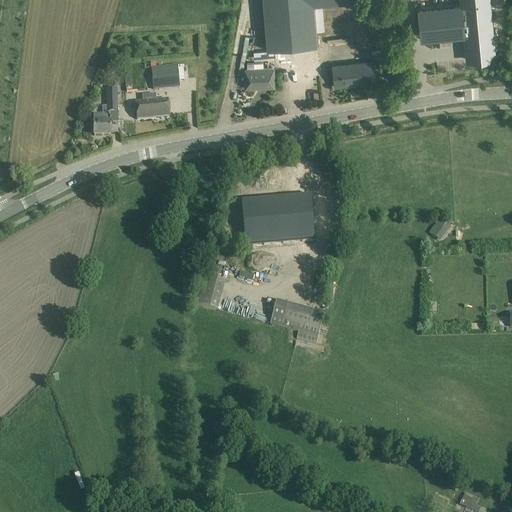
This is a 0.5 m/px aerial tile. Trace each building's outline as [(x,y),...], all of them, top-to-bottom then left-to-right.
[(354,0),(261,0),(264,30),(266,51),(275,50),(317,46),(317,34),(325,34),(322,5),(355,2),(354,0)] [(466,6),(419,11),(421,32),(423,32),(424,38),(426,38),(427,38),(469,34),(470,47),(472,62),(496,60),(489,0),(465,0),(466,6)] [(354,45),(356,59),(372,57),(370,43),(354,45)] [(354,82),(376,80),(374,61),(332,66),(334,87),(349,85),(348,80),(354,79),(354,82)] [(273,68),(262,69),(262,63),(247,63),(247,68),(245,68),(245,88),(254,88),(254,82),(262,81),(262,79),(274,78),(273,68)] [(151,69),(153,91),(180,88),(178,66),(163,67),(151,69)] [(118,112),(117,90),(106,90),(106,107),(101,107),(102,115),(93,115),(94,136),(111,136),(110,114),(107,115),(107,113),(118,112)] [(170,117),(168,100),(135,103),(137,120),(170,117)] [(310,196),(241,202),(245,247),(314,241),(310,196)] [(435,227),(429,234),(437,240),(442,232),(435,227)] [(199,305),(220,310),(226,281),(205,276),(199,305)] [(325,311),(276,299),(269,324),(298,333),(308,336),(310,328),(320,330),(325,311)] [(296,340),(316,345),(320,330),(310,328),(308,336),(298,333),(296,340)] [(474,511),(483,511),(485,510),(462,499),(459,505),(474,511)]
